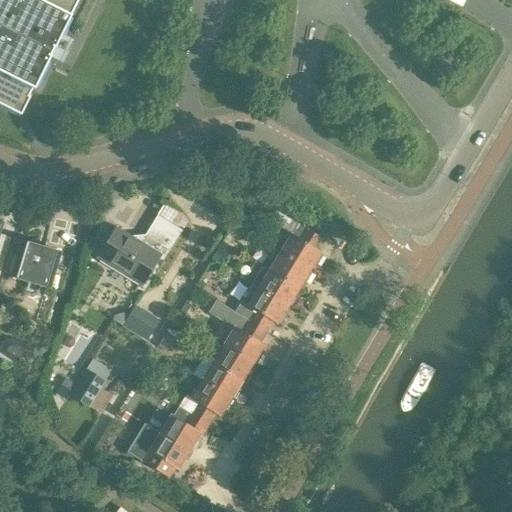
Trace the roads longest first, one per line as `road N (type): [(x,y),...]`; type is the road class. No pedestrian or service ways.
road 1 (unclassified): [(416,216),(392,212),(285,145),(233,131),(182,136),(69,167),(28,171),(0,163)]
road 2 (residential): [(386,269),(352,271),(217,485),(257,511)]
road 3 (unclassified): [(511,75),(442,197),(416,216)]
